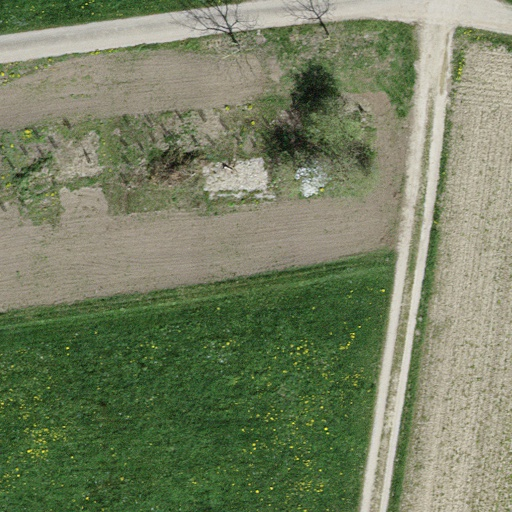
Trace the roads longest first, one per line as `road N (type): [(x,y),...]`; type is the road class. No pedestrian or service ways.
road 1 (track): [(444,0),(374,511)]
road 2 (unclassified): [(0,57),(421,0)]
